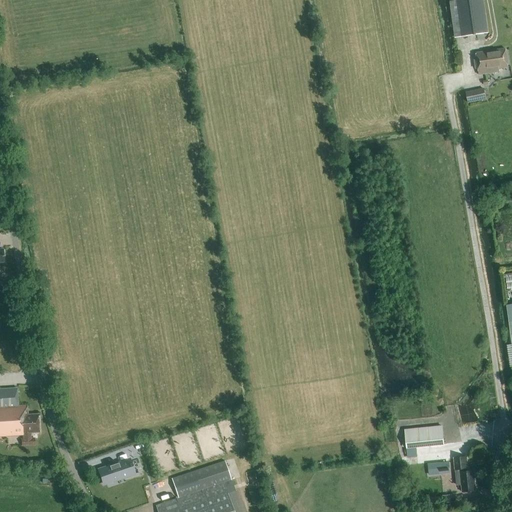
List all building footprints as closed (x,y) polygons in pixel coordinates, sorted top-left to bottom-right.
[(488,33),(483,0),(460,0),(456,1),(461,37),(488,33)] [(506,49),(475,53),(478,76),(499,73),(499,69),(508,68),(506,49)] [(484,88),(465,92),(468,103),(486,99),(484,88)] [(30,433),(39,433),(38,415),(28,415),(27,406),(18,407),(17,389),(0,389),(0,434),(23,433),(23,437),(21,437),(22,446),(35,445),(34,438),(31,439),(30,433)] [(442,426),(405,430),(406,448),(444,445),(442,426)] [(468,475),(467,472),(466,457),(454,458),(457,486),(462,485),(463,492),(476,491),(474,474),(468,475)] [(128,460),(98,470),(101,478),(103,477),(106,484),(133,475),(130,467),(132,467),(131,464),(129,464),(128,460)] [(178,499),(156,506),(157,511),(245,511),(237,489),(235,490),(225,461),(172,479),(178,499)] [(448,463),(428,465),(429,475),(449,473),(448,463)] [(263,488),(252,491),(256,505),(267,502),(263,488)] [(455,495),(444,496),(445,503),(456,502),(455,495)]
